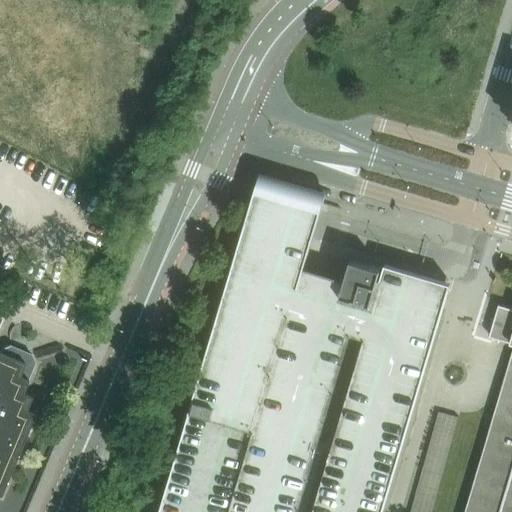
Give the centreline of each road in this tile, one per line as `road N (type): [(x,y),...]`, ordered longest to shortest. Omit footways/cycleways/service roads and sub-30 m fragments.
road 1 (tertiary): [(222,133),(55,511)]
road 2 (unclassified): [(222,133),(470,218)]
road 3 (unclassified): [(488,157),(375,124),(326,128),(238,98)]
road 4 (tertiary): [(238,98),(254,59),(306,0)]
